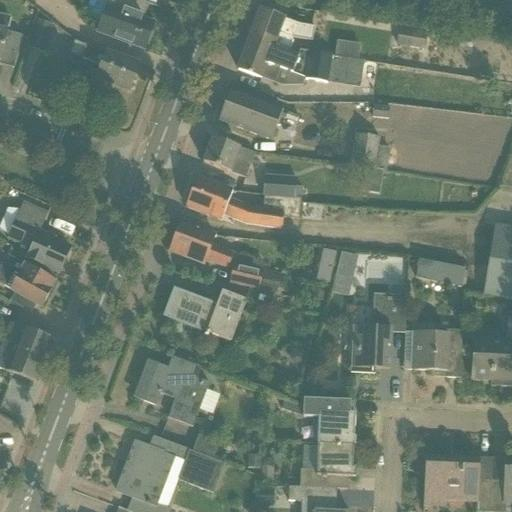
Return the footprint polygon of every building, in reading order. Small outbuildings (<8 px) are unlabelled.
[(97,34),(125,45),(144,52),(144,51),(154,25),(143,20),(148,5),(133,0),(110,0),(108,7),(107,7),(97,34)] [(260,12),(249,40),(273,49),(288,54),(293,40),(312,43),(314,29),(300,26),(260,12)] [(0,61),(14,65),(19,46),(22,37),(7,33),(8,32),(7,31),(10,19),(0,16),(0,61)] [(52,26),(37,21),(28,47),(43,52),(52,26)] [(400,30),(397,46),(423,50),(425,35),(400,30)] [(302,87),(305,80),(305,81),(327,85),(327,84),(360,89),(364,62),(331,57),(299,52),(298,58),(288,54),(273,49),(249,40),(238,72),(261,80),(262,78),(287,88),(302,87)] [(139,66),(120,59),(74,42),(69,55),(101,67),(96,80),(129,93),(139,66)] [(281,112),(230,92),(218,122),(270,142),(281,112)] [(387,129),(389,108),(373,107),(371,127),(387,129)] [(350,167),(353,167),(381,171),(386,172),(390,149),(378,148),(379,139),(355,135),(350,167)] [(254,155),(212,139),(203,164),(245,180),(254,155)] [(380,179),(381,171),(353,167),(352,174),(366,176),(364,189),(378,191),(380,179)] [(264,197),(301,200),(302,200),(304,188),(295,187),(296,180),(264,177),(262,197),(264,197)] [(301,200),(264,197),(262,211),(252,210),(229,201),(232,192),(197,179),(191,195),(189,195),(185,205),(187,206),(186,209),(221,222),(223,217),(246,226),(281,231),(283,219),(298,221),(301,200)] [(26,261),(59,275),(69,250),(53,243),(55,240),(39,233),(47,215),(22,204),(19,212),(7,211),(0,226),(0,230),(8,237),(7,240),(30,250),(26,261)] [(211,247),(215,238),(215,237),(180,224),(174,241),(171,241),(168,249),(170,251),(169,253),(204,266),(206,262),(227,269),(232,255),(211,247)] [(505,300),(511,300),(511,230),(495,228),(483,296),(505,300)] [(329,285),(336,254),(322,251),(315,282),(329,285)] [(357,259),(341,255),(331,294),(348,298),(357,259)] [(7,257),(0,269),(0,285),(10,291),(10,290),(42,309),(43,307),(45,308),(51,298),(51,296),(49,295),(51,293),(49,292),(55,283),(38,272),(37,273),(7,257)] [(461,289),(465,271),(419,262),(415,280),(461,289)] [(259,291),(259,290),(263,274),(235,267),(230,284),(259,291)] [(263,274),(259,290),(276,294),(277,289),(280,279),(263,274)] [(216,307),(173,290),(173,292),(175,293),(166,318),(163,317),(163,318),(230,344),(246,302),(222,293),(216,307)] [(324,294),(313,291),(311,300),(322,303),(324,294)] [(406,298),(404,298),(375,296),(373,296),(372,316),(373,316),(373,330),(352,329),(351,370),(389,371),(391,335),(392,318),(405,319),(406,298)] [(486,299),(475,298),(474,309),(485,310),(486,299)] [(511,320),(507,320),(506,344),(473,343),(472,381),(490,382),(490,388),(511,388),(511,320)] [(0,348),(0,371),(37,385),(53,341),(10,325),(3,343),(2,342),(0,348)] [(434,331),(434,337),(413,336),(411,372),(445,373),(445,380),(460,380),(462,333),(434,331)] [(200,369),(172,359),(167,370),(150,363),(136,401),(155,408),(161,392),(176,397),(168,420),(192,429),(209,385),(196,380),(200,369)] [(307,401),(319,402),(319,388),(307,387),(307,401)] [(317,446),(353,447),(351,447),(352,439),(353,439),(354,416),(349,415),(350,403),(319,402),(307,401),(303,401),(302,408),(284,402),(281,411),(302,418),(302,419),(318,420),(317,446)] [(213,461),(219,444),(198,437),(192,453),(213,461)] [(171,511),(172,511),(158,505),(176,460),(184,463),(188,452),(188,451),(153,438),(149,449),(134,443),(128,459),(133,460),(129,469),(126,468),(116,493),(133,500),(128,511),(171,511)] [(299,489),(336,491),(346,491),(347,479),(352,480),(352,478),(350,478),(350,471),(352,471),(353,447),(317,446),(316,472),(300,471),(299,489)] [(188,452),(184,463),(186,464),(178,483),(212,496),(224,466),(188,452)] [(247,456),(246,470),(260,471),(261,457),(247,456)] [(475,511),(489,511),(490,483),(478,482),(479,461),(459,460),(458,463),(447,463),(447,460),(425,459),(423,511),(424,508),(445,509),(445,504),(476,505),(475,511)] [(505,462),(504,462),(503,483),(490,483),(489,511),(505,511),(505,505),(511,505),(511,465),(505,465),(505,462)] [(259,489),(258,509),(272,509),(273,489),(259,489)] [(335,511),(336,491),(299,489),(288,489),(288,503),(301,503),(300,511),(335,511)]
